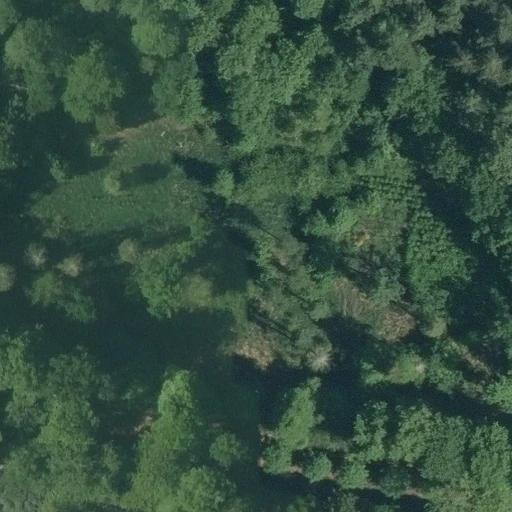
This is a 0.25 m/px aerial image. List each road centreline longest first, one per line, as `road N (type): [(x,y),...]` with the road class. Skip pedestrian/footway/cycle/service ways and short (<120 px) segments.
road 1 (track): [(511,488),(0,383)]
road 2 (track): [(367,0),(511,181)]
road 3 (track): [(116,511),(0,468)]
